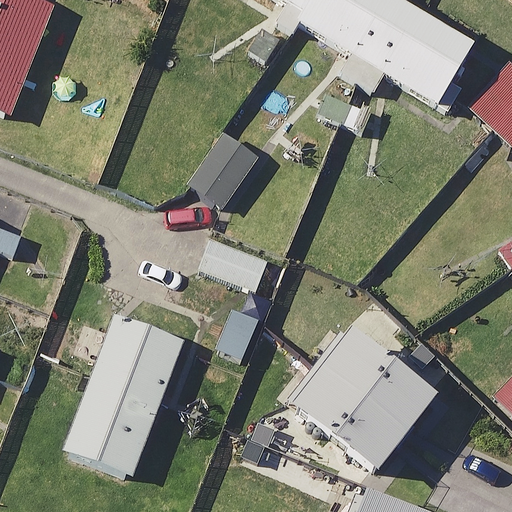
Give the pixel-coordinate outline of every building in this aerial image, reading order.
[(26,0),(0,0),(0,112),(43,7),(26,0)] [(271,0),(285,8),(280,17),(428,105),(465,42),(395,0),(271,0)] [(511,81),(499,69),(465,105),(511,151),(511,81)] [(248,156),(210,133),(179,185),(217,208),(248,156)] [(258,261),(202,239),(190,269),(245,292),(258,261)] [(173,341),(104,316),(54,450),(123,476),(173,341)] [(511,372),(507,368),(482,394),(511,423),(511,372)]
